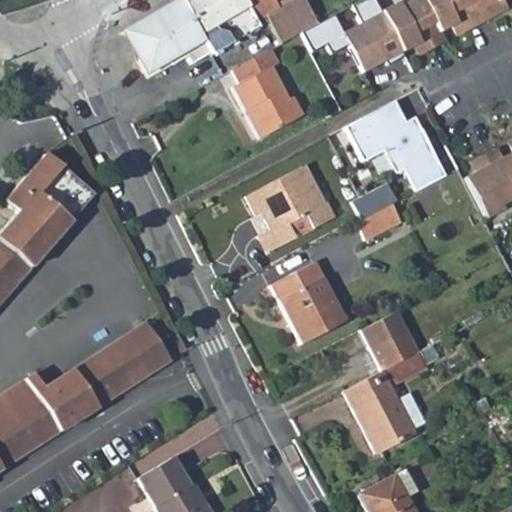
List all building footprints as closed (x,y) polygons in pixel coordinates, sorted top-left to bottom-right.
[(213,54),(266,24),(264,20),(278,12),(271,0),(179,0),(143,21),(138,25),(134,30),(131,36),(130,42),(129,48),(130,54),(132,60),(141,76),(144,75),(148,81),(164,73),(168,80),(213,54)] [(302,0),(299,0),(278,12),(264,20),(266,24),(279,47),(299,36),(316,27),(302,0)] [(316,27),(299,36),(308,53),(321,46),(326,55),(344,46),(358,74),(380,62),(383,67),(400,58),(397,52),(392,42),(376,12),(369,0),(366,0),(349,9),(358,26),(340,35),(332,19),(316,27)] [(393,3),(376,12),(392,42),(397,52),(412,45),(418,55),(439,44),(434,33),(450,25),(455,36),(495,15),(490,4),(498,0),(410,0),(395,8),(393,3)] [(276,65),(269,52),(231,72),(237,86),(231,89),(243,113),(247,112),(263,142),(303,119),(293,100),(288,102),(271,68),(276,65)] [(393,106),(344,132),(361,165),(382,154),(393,176),(401,172),(413,194),(443,178),(413,122),(405,127),(393,106)] [(511,141),(510,142),(511,145),(511,153),(499,161),(494,150),(472,161),(478,172),(462,180),(484,221),(502,212),(499,208),(511,201),(511,141)] [(16,215),(0,233),(0,301),(57,237),(24,208),(58,168),(44,156),(3,203),(16,215)] [(91,197),(58,168),(24,208),(57,237),(91,197)] [(313,190),(303,170),(245,201),(254,217),(259,214),(269,234),(257,240),(266,257),(293,242),(287,231),(305,222),(311,234),(331,223),(323,207),(318,209),(309,193),(313,190)] [(350,204),(359,223),(387,208),(394,204),(384,186),(350,204)] [(396,226),(387,208),(359,223),(351,227),(361,244),(396,226)] [(344,325),(312,266),(267,289),(298,349),(344,325)] [(357,334),(378,374),(414,354),(394,315),(357,334)] [(0,470),(22,456),(168,364),(144,327),(41,392),(31,376),(0,396),(0,470)] [(434,361),(427,347),(414,354),(378,374),(340,394),(372,456),(410,437),(408,433),(420,428),(406,397),(393,403),(386,389),(421,370),(420,367),(434,361)] [(172,460),(137,480),(155,511),(206,511),(202,502),(198,504),(172,460)] [(400,473),(356,496),(364,511),(408,511),(403,501),(411,496),(400,473)]
